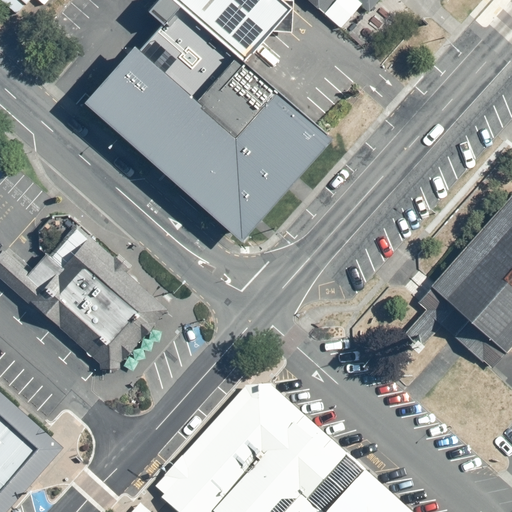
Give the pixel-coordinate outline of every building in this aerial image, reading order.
[(2,0),(19,14),(31,0),(2,0)] [(284,0),(177,0),(184,5),(248,61),(274,31),(294,8),(284,0)] [(295,0),(293,0),(284,0),(294,8),(274,31),(294,32),(295,0)] [(309,0),(320,9),(328,0),(309,0)] [(328,0),(320,9),(342,28),(362,4),(370,11),(379,0),(328,0)] [(108,79),(88,101),(245,241),(263,220),(290,190),(300,178),(335,138),(319,124),(248,61),(184,5),(167,24),(143,49),(138,45),(108,79)] [(511,198),(421,302),(430,310),(409,334),(425,348),(443,328),(493,372),(511,351),(511,198)] [(48,256),(33,272),(49,285),(91,236),(80,226),(54,257),(50,253),(48,256)] [(169,309),(91,236),(49,285),(33,272),(5,249),(0,255),(0,275),(102,364),(102,369),(121,368),(121,363),(169,309)] [(412,511),(271,385),(248,387),(156,488),(165,495),(161,499),(175,511),(412,511)] [(0,392),(0,418),(38,454),(0,497),(0,511),(10,511),(29,491),(65,450),(0,392)] [(0,497),(38,454),(0,418),(0,497)]
